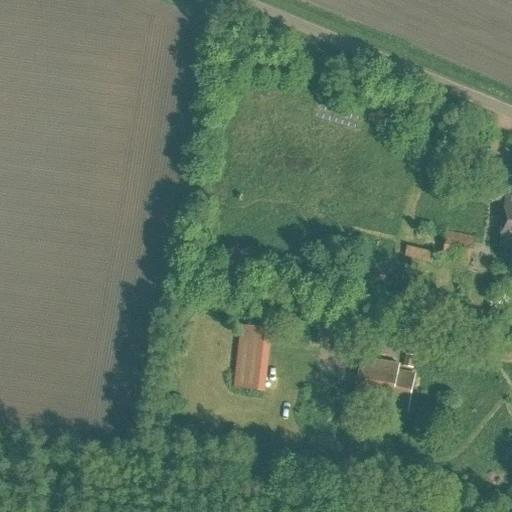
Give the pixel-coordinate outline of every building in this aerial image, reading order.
[(511,199),(507,199),(501,248),(511,249),(511,199)] [(448,235),(444,265),(469,268),(473,239),(448,235)] [(406,245),(404,256),(427,262),(430,251),(406,245)] [(264,391),(272,328),(240,324),(231,387),(264,391)] [(350,351),(354,329),(323,324),(319,345),(350,351)] [(405,358),(403,370),(412,372),(414,359),(405,358)] [(409,416),(415,378),(397,374),(398,369),(364,363),(357,404),(386,409),(386,412),(409,416)]
